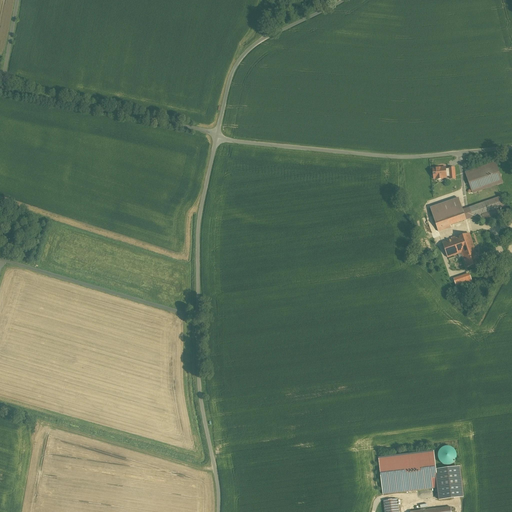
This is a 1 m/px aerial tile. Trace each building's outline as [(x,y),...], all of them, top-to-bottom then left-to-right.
[(495,162),(465,173),(472,193),(502,183),(495,162)] [(445,168),(433,169),(434,178),(437,178),(437,179),(442,179),(442,178),(446,177),(446,176),(446,171),(445,168)] [(449,170),(446,171),(446,176),(449,175),(450,179),(455,178),(454,168),(449,169),(449,170)] [(502,197),(469,208),(472,218),(473,219),(481,216),(484,225),(502,218),(499,209),(505,206),(502,197)] [(450,225),(466,220),(463,210),(459,198),(430,208),(438,232),(451,227),(450,225)] [(466,209),(463,210),(466,220),(469,219),(472,218),(469,208),(466,209)] [(468,253),(475,251),(469,234),(457,238),(442,243),(448,258),(462,253),(468,251),(468,253)] [(468,251),(462,253),(467,268),(471,267),(471,268),(475,267),(475,265),(479,264),(475,251),(468,253),(468,251)] [(469,274),(454,279),(456,285),(471,279),(469,274)] [(439,453),(438,454),(438,456),(438,458),(439,460),(440,462),(442,463),(443,464),(445,465),(447,465),(449,465),(451,464),(453,463),(454,462),(456,460),(456,458),(457,456),(456,454),(456,452),(455,451),(454,449),(452,448),(450,447),(448,447),(446,447),(444,447),(442,448),(441,449),(440,451),(439,453)] [(383,493),(438,487),(433,452),(379,458),(383,493)] [(398,511),(397,499),(384,501),(385,511),(398,511)]
